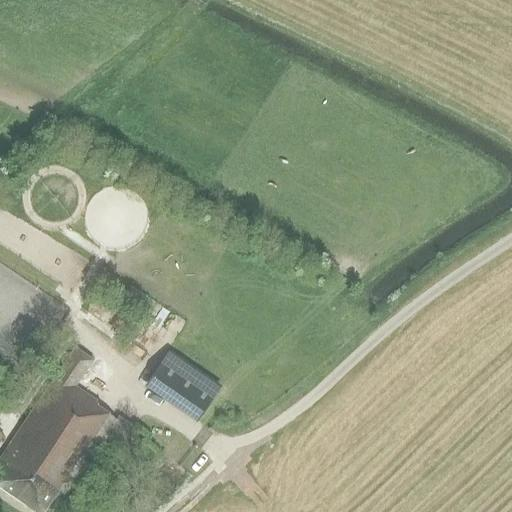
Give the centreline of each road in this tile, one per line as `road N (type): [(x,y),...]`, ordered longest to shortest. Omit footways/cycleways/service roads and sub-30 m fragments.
road 1 (unclassified): [(225,454),(268,431),(417,303),(511,240)]
road 2 (track): [(0,253),(80,308),(92,344),(113,362),(106,376)]
